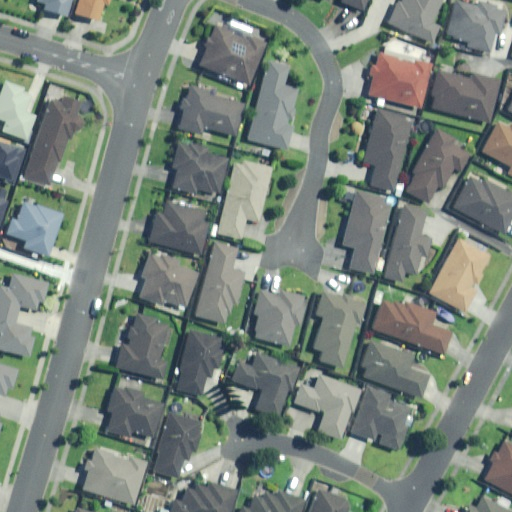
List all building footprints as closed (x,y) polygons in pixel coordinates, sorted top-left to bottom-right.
[(31,0),(30,2),(39,5),(38,10),(62,18),(67,0),(31,0)] [(74,0),(70,15),(93,23),(99,4),(103,6),(105,0),(74,0)] [(319,0),(323,1),(323,0),(336,0),(335,3),(358,12),(362,0),(319,0)] [(394,0),(394,1),(392,0),(382,25),(427,44),(434,27),(427,24),(437,0),(394,0)] [(492,9),(492,8),(471,2),(470,6),(452,1),(442,35),(448,37),(448,39),(463,44),(462,47),(485,54),(491,33),(495,34),(502,12),(492,9)] [(245,33),(242,40),(222,32),(223,27),(212,22),(194,66),(244,87),(263,40),(245,33)] [(409,65),(392,60),(393,58),(374,54),(373,58),(364,96),(416,109),(427,65),(410,61),(409,65)] [(284,68),(263,62),(243,141),(282,151),(288,127),(284,127),(293,90),(279,86),(284,68)] [(466,80),(433,72),(427,97),(430,98),(427,110),(485,123),(495,81),(467,75),(466,80)] [(17,89),(0,82),(0,122),(1,122),(0,125),(0,133),(22,141),(30,117),(20,113),(26,95),(17,92),(17,89)] [(204,92),(184,87),(173,129),(197,136),(199,129),(230,137),(239,105),(203,96),(204,92)] [(78,100),(60,94),(58,100),(47,97),(20,178),(47,186),(55,161),(57,161),(65,138),(68,139),(71,132),(78,129),(80,120),(77,114),(74,113),(78,100)] [(401,120),(402,116),(373,108),(359,163),(371,166),(366,187),(389,192),(407,122),(401,120)] [(511,128),(508,127),(506,130),(493,123),(478,153),(506,168),(503,175),(511,179),(511,128)] [(429,130),(409,173),(410,174),(401,193),(424,204),(433,188),(438,190),(448,170),(456,173),(465,155),(446,146),(449,140),(429,130)] [(179,147),(174,145),(167,166),(173,168),(167,188),(190,195),(192,190),(213,196),(225,155),(181,141),(179,147)] [(0,189),(13,154),(0,148),(0,189)] [(230,165),(215,225),(213,235),(236,241),(241,220),(254,223),(267,169),(238,162),(237,167),(230,165)] [(482,185),(465,177),(449,209),(501,236),(511,214),(511,209),(510,208),(511,203),(511,197),(483,182),(482,185)] [(379,202),(380,199),(352,192),(338,246),(350,249),(345,270),(369,276),(387,204),(379,202)] [(57,215),(19,203),(13,222),(7,221),(3,236),(20,242),(18,250),(44,258),(57,215)] [(198,223),(200,213),(164,204),(161,217),(152,214),(144,242),(196,256),(204,225),(198,223)] [(422,212),(398,206),(380,279),(398,283),(401,273),(412,276),(417,257),(422,259),(427,240),(415,237),(422,212)] [(472,288),(478,276),(476,275),(485,256),(454,240),(425,295),(461,313),(474,288),(472,288)] [(223,315),(226,315),(229,305),(232,306),(240,274),(227,270),(232,250),(209,244),(190,317),(221,325),(223,315)] [(174,262),(144,253),(137,277),(140,278),(134,299),(158,306),(159,303),(182,309),(192,274),(172,268),(174,262)] [(15,307),(32,312),(34,304),(38,305),(43,284),(7,275),(3,289),(0,287),(0,352),(24,359),(29,339),(25,338),(27,329),(11,325),(15,307)] [(290,326),(296,328),(301,310),(297,309),(300,297),(276,291),(275,297),(256,292),(251,315),(254,316),(249,339),(285,348),(290,326)] [(360,305),(318,292),(312,315),(319,318),(310,350),(318,352),(315,363),(338,369),(351,326),(353,327),(360,305)] [(400,308),(378,301),(368,330),(439,355),(447,334),(427,326),(431,314),(401,303),(400,308)] [(163,325),(128,316),(120,346),(117,345),(111,369),(157,381),(161,362),(154,360),(163,325)] [(217,337),(185,331),(173,393),(197,397),(201,379),(207,380),(209,371),(214,372),(219,349),(215,348),(217,337)] [(410,357),(366,342),(358,365),(362,366),(358,378),(416,399),(424,377),(405,370),(410,357)] [(295,369),(253,353),(248,367),(235,362),(228,381),(258,393),(251,410),(274,419),(285,388),(288,389),(295,369)] [(0,396),(2,389),(7,391),(13,372),(0,367),(0,396)] [(356,391),(315,376),(310,390),(297,385),(291,404),(320,415),(313,433),(336,441),(347,412),(349,412),(356,391)] [(140,394),(119,387),(118,392),(109,389),(103,410),(108,411),(102,432),(125,439),(127,432),(148,439),(159,404),(138,398),(140,394)] [(347,434),(371,442),(373,436),(378,437),(376,444),(395,451),(404,425),(401,424),(407,408),(385,400),(386,396),(364,388),(347,434)] [(180,461),(185,463),(188,453),(191,454),(197,436),(192,434),(196,423),(165,414),(147,472),(174,481),(180,461)] [(511,450),(503,446),(494,463),(491,461),(480,481),(511,496),(511,450)] [(108,457),(109,452),(91,447),(77,490),(129,506),(142,463),(124,457),(123,461),(108,457)] [(203,488),(193,485),(191,491),(182,489),(178,504),(170,501),(166,511),(226,511),(232,492),(204,484),(203,488)] [(344,511),(348,503),(313,491),(305,511),(344,511)] [(258,502),(251,499),(247,510),(238,507),(236,511),(296,511),(300,502),(274,493),(272,498),(261,494),(258,502)] [(505,511),(477,498),(471,510),(466,507),(463,511),(505,511)]
